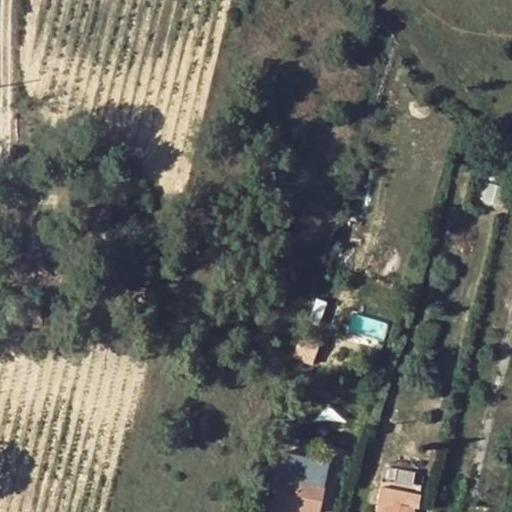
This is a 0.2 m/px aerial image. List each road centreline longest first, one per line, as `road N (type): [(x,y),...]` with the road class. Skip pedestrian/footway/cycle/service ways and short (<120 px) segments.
road 1 (track): [(511,156),(381,0)]
road 2 (track): [(0,162),(8,0)]
